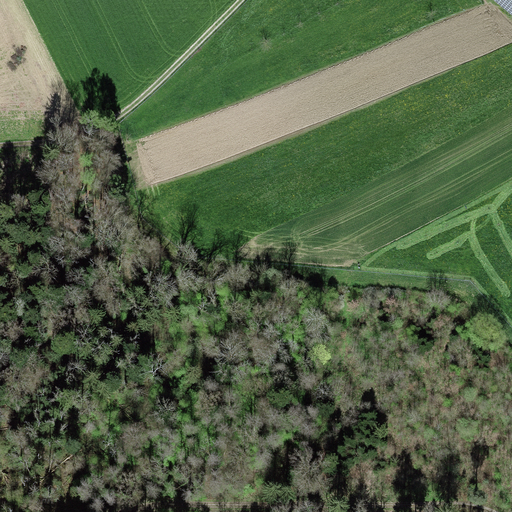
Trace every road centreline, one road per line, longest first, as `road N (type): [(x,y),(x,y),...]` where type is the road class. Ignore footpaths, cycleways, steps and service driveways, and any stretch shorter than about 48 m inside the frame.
road 1 (track): [(493,511),(461,504),(171,503),(119,511)]
road 2 (track): [(78,139),(140,101),(241,0)]
